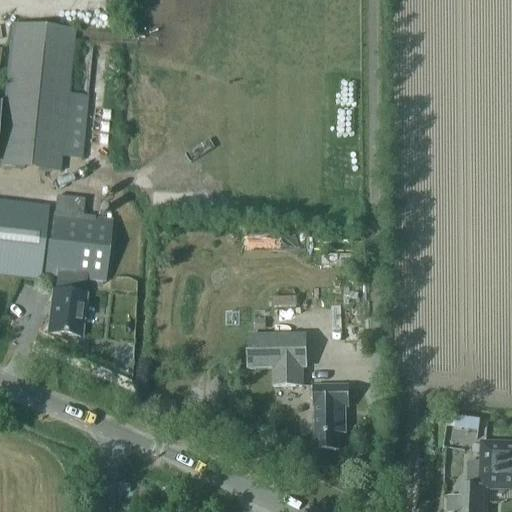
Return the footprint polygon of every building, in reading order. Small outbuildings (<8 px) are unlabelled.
[(0,147),(0,167),(58,174),(73,34),(13,27),(0,147)] [(0,207),(0,273),(38,278),(38,277),(56,279),(54,293),(51,293),(47,335),(79,339),(84,297),(82,297),(84,282),(104,284),(111,223),(81,220),(83,203),(54,200),(52,217),(45,216),(46,212),(0,207)] [(307,370),(306,337),(246,337),(246,371),(272,371),(272,389),(303,389),(303,370),(307,370)] [(311,413),(323,413),(323,421),(315,421),(315,438),(317,438),(317,453),(336,453),(336,438),(342,438),(342,420),(340,420),(340,412),(345,412),(345,391),(311,391),(311,413)] [(482,430),(484,419),(453,416),(451,427),(482,430)] [(447,498),(446,511),(486,511),(487,487),(511,487),(511,443),(481,443),(480,463),(480,486),(469,486),(459,485),(459,498),(447,498)]
